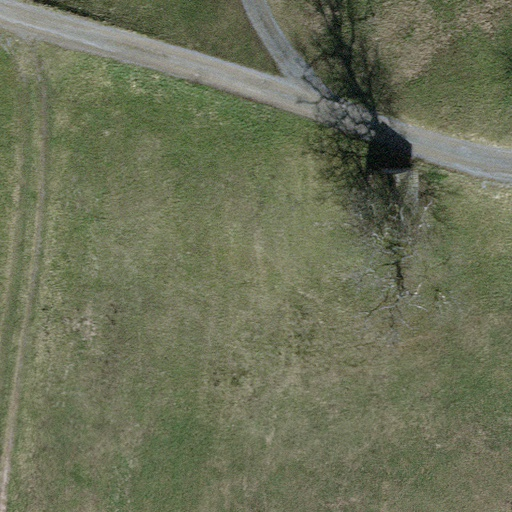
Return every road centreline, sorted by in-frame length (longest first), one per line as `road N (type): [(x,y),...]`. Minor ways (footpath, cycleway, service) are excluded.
road 1 (track): [(511,160),(0,4)]
road 2 (track): [(325,102),(256,0)]
